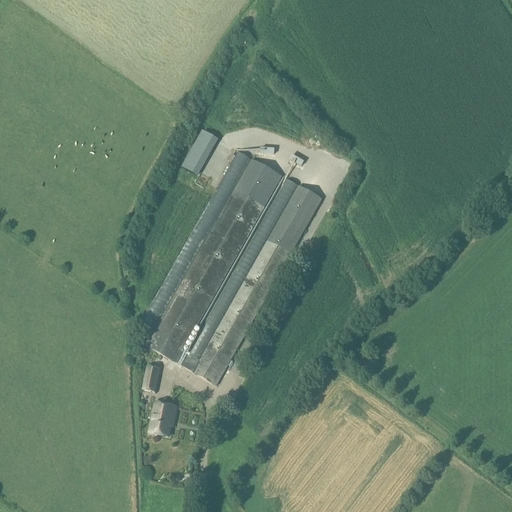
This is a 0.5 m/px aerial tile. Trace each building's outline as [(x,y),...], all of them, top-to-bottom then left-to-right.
[(202,132),(188,158),(204,167),(218,141),(202,132)] [(188,158),(181,169),(197,178),(204,167),(188,158)] [(293,158),(291,162),(299,167),(301,162),(293,158)] [(288,183),(253,242),(260,247),(267,235),(277,241),(281,234),(290,239),(292,235),(296,238),(319,201),(295,187),(288,183)] [(239,222),(237,227),(250,232),(260,205),(241,198),(233,220),(239,222)] [(239,277),(220,322),(220,326),(225,328),(216,350),(216,352),(221,354),(221,360),(229,363),(244,328),(243,332),(253,309),(253,307),(257,298),(257,302),(264,284),(264,277),(239,277)] [(140,393),(153,395),(158,373),(146,370),(140,393)] [(173,423),(176,409),(155,405),(149,435),(167,439),(171,423),(173,423)]
